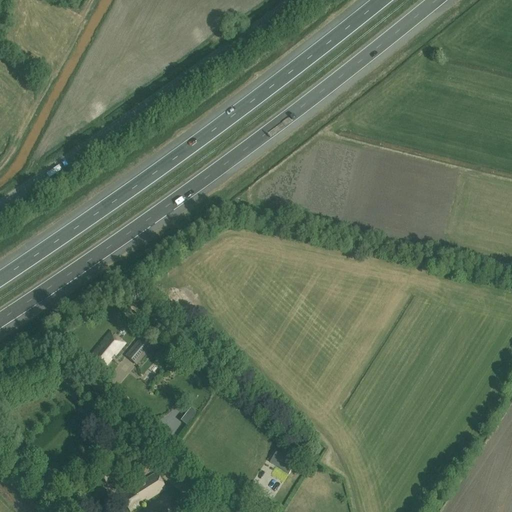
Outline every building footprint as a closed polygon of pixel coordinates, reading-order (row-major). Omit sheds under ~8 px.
[(110,332),(91,356),(105,367),(125,344),(110,332)] [(151,349),(140,339),(125,356),(136,366),(151,349)] [(158,367),(149,371),(153,379),(161,376),(158,367)] [(289,475),(298,461),(280,449),(271,463),(289,475)] [(110,467),(99,475),(106,485),(117,477),(110,467)] [(130,511),(166,489),(156,472),(120,496),(130,511)] [(175,511),(166,498),(145,511),(175,511)]
